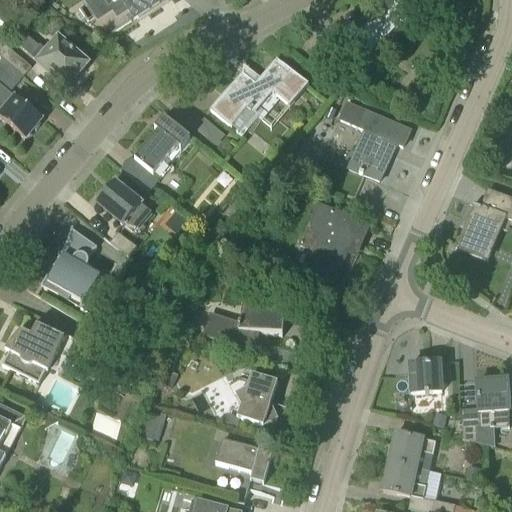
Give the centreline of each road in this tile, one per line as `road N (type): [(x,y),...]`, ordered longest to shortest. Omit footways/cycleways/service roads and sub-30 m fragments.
road 1 (residential): [(0,245),(135,87),(295,0)]
road 2 (residential): [(394,292),(504,33),(508,0)]
road 3 (residential): [(321,511),(394,292)]
road 4 (residential): [(511,346),(394,292)]
